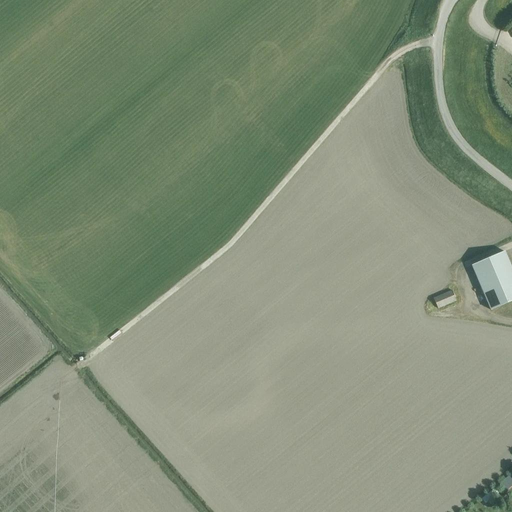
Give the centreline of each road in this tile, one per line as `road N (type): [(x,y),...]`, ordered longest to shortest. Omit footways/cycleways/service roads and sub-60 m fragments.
road 1 (track): [(77,367),(234,238),(392,58),(408,46),(437,43)]
road 2 (unclassified): [(511,186),(465,149),(441,103),(437,43),(449,0)]
